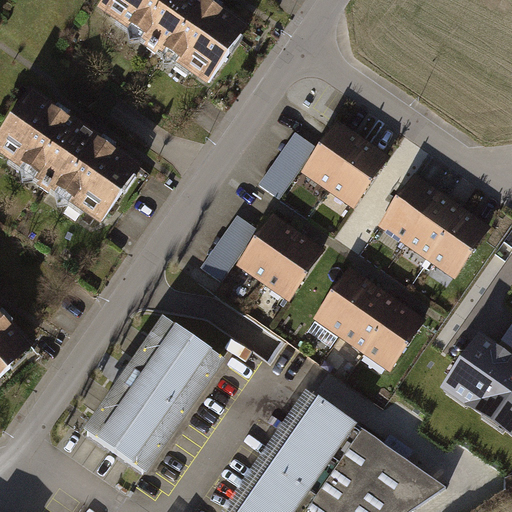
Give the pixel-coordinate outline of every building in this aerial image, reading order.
[(250,36),(197,0),(111,0),(100,17),(211,93),(250,36)] [(146,170),(34,94),(0,143),(0,156),(106,229),(146,170)] [(362,144),(337,127),(307,171),(331,188),(362,144)] [(262,183),(282,198),(321,146),(301,131),(262,183)] [(386,161),(362,144),(331,188),(356,205),(386,161)] [(439,198),(414,181),(384,224),(408,241),(439,198)] [(463,214),(439,198),(408,241),(432,258),(463,214)] [(487,231),(463,214),(432,258),(456,275),(487,231)] [(234,265),(260,229),(242,216),(216,253),(234,265)] [(297,237),(273,220),(242,264),(267,281),(297,237)] [(322,254),(297,237),(267,281),(291,297),(322,254)] [(374,291),(350,274),(309,332),(333,349),(343,334),(374,291)] [(398,307),(374,291),(343,334),(367,351),(398,307)] [(422,324),(398,307),(367,351),(391,367),(422,324)] [(0,319),(0,390),(35,358),(0,319)] [(222,361),(167,323),(89,435),(144,474),(222,361)] [(511,352),(482,333),(445,387),(511,432),(511,352)] [(415,511),(448,491),(314,396),(232,511),(415,511)]
